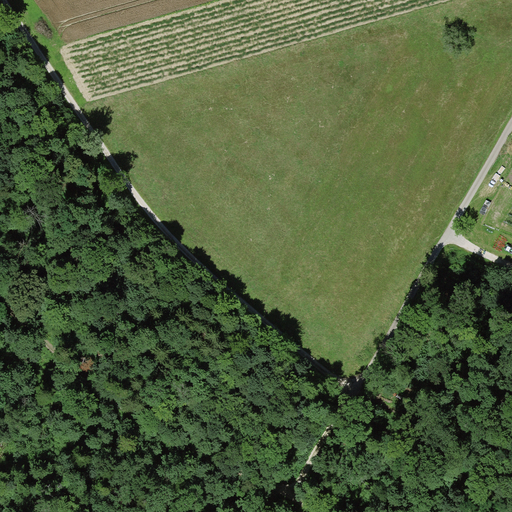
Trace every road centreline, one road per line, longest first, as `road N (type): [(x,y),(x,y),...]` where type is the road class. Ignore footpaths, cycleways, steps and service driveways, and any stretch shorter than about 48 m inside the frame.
road 1 (track): [(353,393),(154,216),(3,0)]
road 2 (track): [(317,511),(143,421),(0,302)]
road 3 (track): [(353,393),(511,123)]
